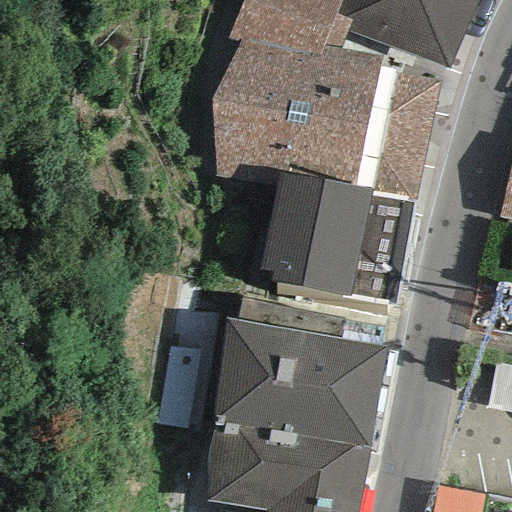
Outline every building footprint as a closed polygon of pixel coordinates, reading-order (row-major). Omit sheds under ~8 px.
[(413,200),(439,80),(379,68),(381,58),(340,49),(347,32),(350,21),(335,15),(341,2),(336,0),(242,0),(226,41),(238,43),(209,101),(215,177),(275,187),(278,175),(370,190),(370,194),(413,200)] [(347,32),(448,69),(477,0),(342,0),(341,2),(335,15),(350,21),(347,32)] [(511,220),(511,160),(498,218),(511,220)] [(385,305),(394,307),(413,200),(370,194),(370,190),(278,175),(275,187),(260,269),(272,272),(270,279),(385,305)] [(366,450),(386,349),(337,340),(341,320),(241,298),(236,320),(225,318),(214,425),(366,450)] [(511,415),(511,366),(492,363),(483,410),(511,415)] [(355,511),(366,450),(214,425),(206,499),(265,510),(264,511),(355,511)] [(431,511),(480,511),(483,495),(436,487),(431,511)]
